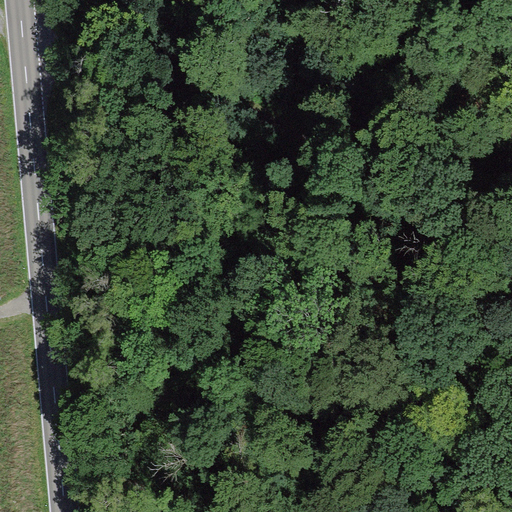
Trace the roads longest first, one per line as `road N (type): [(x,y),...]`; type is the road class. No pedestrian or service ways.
road 1 (track): [(0,9),(22,40),(72,46),(415,187),(511,163)]
road 2 (secondary): [(18,0),(66,511)]
